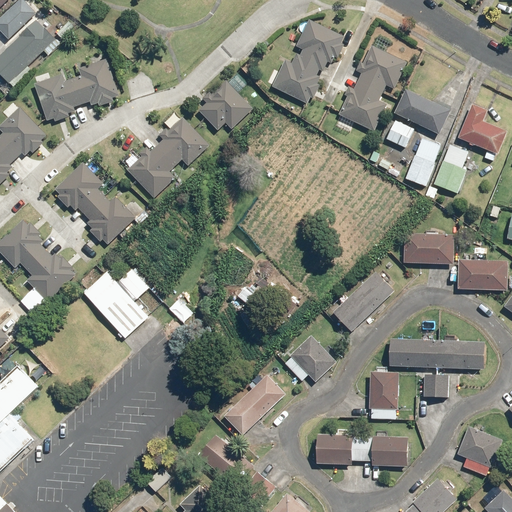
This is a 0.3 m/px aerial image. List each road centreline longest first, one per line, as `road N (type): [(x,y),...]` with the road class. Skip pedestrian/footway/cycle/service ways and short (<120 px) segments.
road 1 (residential): [(0,213),(77,143),(186,88),(289,0)]
road 2 (residential): [(406,0),(511,62)]
